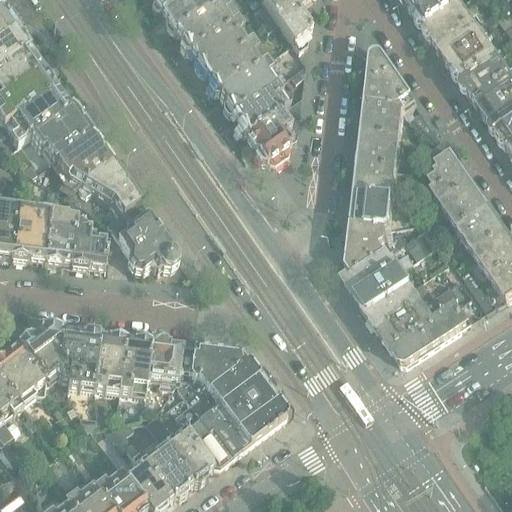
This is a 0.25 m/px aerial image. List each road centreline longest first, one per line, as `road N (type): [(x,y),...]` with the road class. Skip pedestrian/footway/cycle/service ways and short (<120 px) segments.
road 1 (residential): [(346,0),(318,230),(314,246),(291,268)]
road 2 (secondary): [(131,91),(130,131),(256,315)]
road 3 (residential): [(256,315),(221,324),(0,297)]
road 4 (residential): [(367,0),(511,207)]
road 5 (secondary): [(291,268),(170,105),(131,91)]
road 6 (secondary): [(392,416),(291,268)]
road 7 (secondary): [(256,315),(344,448)]
road 8 (tertiary): [(511,341),(392,416)]
road 9 (secondary): [(344,448),(238,511)]
